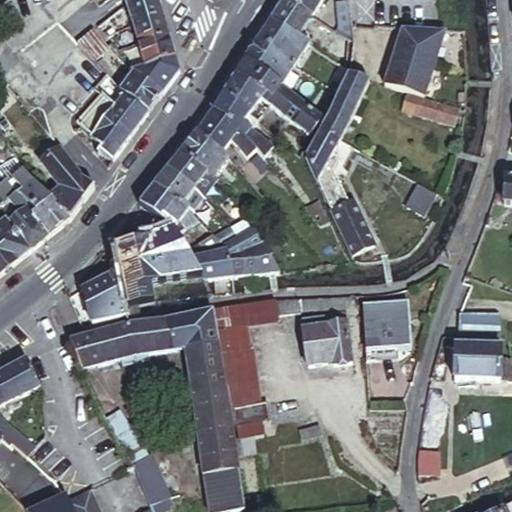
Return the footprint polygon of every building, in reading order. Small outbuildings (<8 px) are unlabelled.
[(135,0),(127,6),(146,70),(179,68),(159,0),(135,0)] [(300,37),(314,16),(289,0),(284,0),(273,19),(300,37)] [(289,0),(314,16),(324,0),(289,0)] [(355,24),(352,0),(344,0),(339,9),(340,25),(337,31),(354,42),(355,24)] [(294,68),(309,44),(300,37),(273,19),(258,41),(294,68)] [(110,40),(120,31),(110,20),(100,28),(110,40)] [(423,99),(444,31),(401,28),(383,87),(409,95),(423,99)] [(95,32),(80,42),(94,56),(107,45),(95,32)] [(294,68),(258,41),(245,60),(281,87),(294,68)] [(281,87),(245,60),(223,95),(254,119),(265,104),(273,110),(300,132),(295,139),(305,146),(323,118),(281,87)] [(164,96),(181,73),(179,68),(146,70),(135,74),(164,96)] [(148,116),(164,96),(135,74),(131,71),(127,77),(126,76),(124,79),(129,83),(120,95),(129,102),(148,116)] [(343,144),(371,83),(349,76),(322,134),(343,144)] [(256,131),(261,125),(254,119),(223,95),(213,108),(243,132),(258,149),(267,161),(276,150),(256,131)] [(457,127),(462,111),(423,99),(409,95),(404,111),(457,127)] [(148,116),(129,102),(121,110),(108,99),(96,113),(110,123),(132,137),(148,116)] [(261,125),(273,110),(265,104),(254,119),(261,125)] [(258,149),(243,132),(213,108),(198,129),(225,154),(236,141),(250,157),(258,149)] [(97,137),(110,123),(96,113),(85,127),(97,137)] [(112,162),(132,137),(110,123),(97,137),(93,141),(112,162)] [(215,177),(229,158),(225,154),(198,129),(181,153),(215,177)] [(336,156),(343,144),(322,134),(309,160),(355,257),(372,247),(336,172),(342,161),(336,156)] [(94,191),(58,148),(43,162),(63,186),(81,208),(94,191)] [(215,177),(181,153),(169,168),(197,188),(206,195),(219,180),(215,177)] [(197,188),(169,168),(158,185),(181,202),(190,210),(192,211),(206,195),(197,188)] [(18,197),(51,238),(70,222),(81,208),(63,186),(53,195),(21,172),(12,179),(23,193),(18,197)] [(0,278),(32,253),(0,209),(0,189),(4,186),(0,175),(0,278)] [(18,197),(8,183),(4,186),(0,189),(0,209),(32,253),(51,238),(18,197)] [(181,221),(190,210),(181,202),(158,185),(143,206),(171,227),(179,236),(187,231),(181,221)] [(437,195),(420,186),(409,206),(427,215),(437,195)] [(230,194),(222,201),(231,212),(240,205),(230,194)] [(321,198),(305,206),(321,226),(331,220),(321,198)] [(256,230),(250,218),(234,227),(240,238),(256,230)] [(206,281),(189,252),(179,236),(171,227),(161,235),(117,243),(120,270),(126,319),(136,316),(135,307),(151,304),(149,294),(148,284),(163,285),(206,281)] [(240,238),(234,227),(217,237),(226,245),(240,238)] [(281,274),(267,245),(265,246),(256,230),(240,238),(226,245),(237,278),(281,274)] [(237,278),(226,245),(217,237),(215,234),(189,252),(206,281),(237,278)] [(347,253),(340,238),(324,245),(331,261),(347,253)] [(126,319),(120,270),(86,289),(95,326),(114,321),(126,319)] [(358,368),(354,298),(343,299),(343,312),(344,317),(310,321),(314,368),(338,366),(338,369),(358,368)] [(343,299),(309,300),(311,312),(343,312),(343,299)] [(288,315),(285,300),(219,312),(225,353),(261,349),(257,326),(288,321),(288,315)] [(309,300),(285,300),(288,315),(311,312),(309,300)] [(410,303),(365,308),(367,352),(412,348),(410,303)] [(128,361),(189,353),(212,511),(247,511),(246,504),(241,462),(238,446),(225,353),(219,312),(120,329),(72,342),(84,372),(128,361)] [(497,318),(458,317),(457,350),(455,350),(455,383),(511,384),(511,365),(500,365),(500,350),(496,350),(497,318)] [(261,349),(225,353),(238,446),(258,443),(267,441),(266,424),(276,422),(274,402),(270,403),(261,349)] [(39,390),(28,361),(17,366),(0,375),(0,437),(12,448),(16,446),(29,459),(37,450),(8,421),(0,418),(0,407),(8,404),(11,410),(22,406),(19,398),(39,390)] [(135,468),(149,459),(122,415),(108,423),(135,468)] [(322,430),(301,435),(304,446),(325,441),(322,430)] [(258,443),(238,446),(241,462),(260,458),(258,443)] [(440,456),(420,456),(420,479),(441,478),(440,456)] [(149,459),(135,468),(156,511),(170,511),(171,511),(175,505),(152,457),(149,459)] [(100,511),(90,491),(66,503),(70,511),(100,511)] [(64,500),(40,511),(70,511),(66,503),(64,500)] [(267,511),(266,501),(246,504),(247,511),(267,511)]
